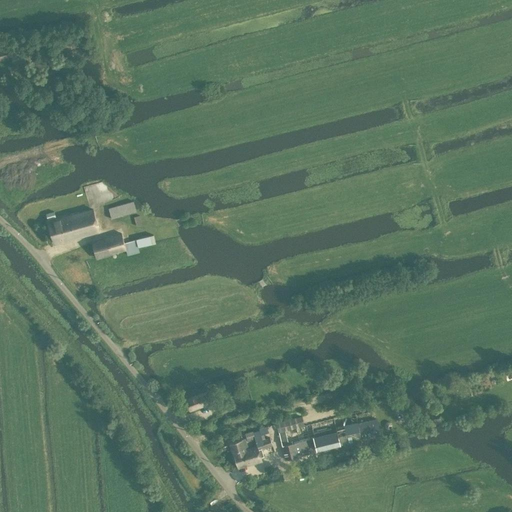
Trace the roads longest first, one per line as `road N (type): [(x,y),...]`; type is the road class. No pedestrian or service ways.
road 1 (track): [(504,277),(491,226),(449,235),(405,100),(380,63),(63,143)]
road 2 (unclassified): [(248,511),(0,219)]
road 3 (track): [(511,275),(336,321),(299,339)]
road 4 (track): [(380,63),(511,34)]
